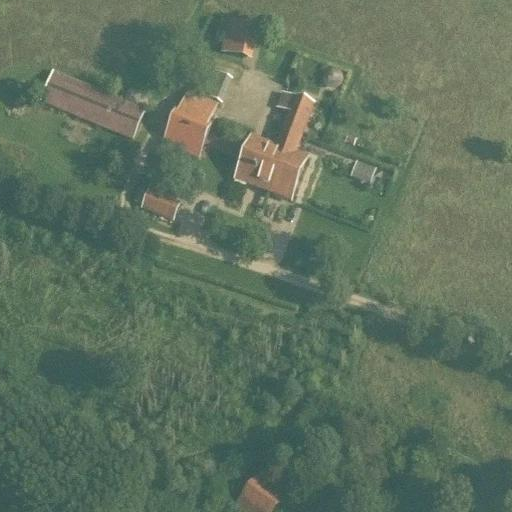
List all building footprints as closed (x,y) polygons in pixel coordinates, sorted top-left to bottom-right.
[(229,23),(221,56),(251,63),(259,30),(229,23)] [(200,97),(222,106),(232,82),(210,73),(200,97)] [(40,105),(133,142),(146,111),(53,74),(40,105)] [(235,182),(291,203),(308,160),(296,155),(314,107),(282,95),(276,111),(287,115),(275,147),(252,138),(235,182)] [(213,118),(183,105),(180,104),(163,145),(199,161),(215,121),(216,120),(213,118)] [(357,164),(351,180),(370,187),(376,172),(357,164)] [(148,193),(141,212),(173,223),(180,205),(148,193)] [(277,511),(290,496),(262,475),(235,509),(239,511),(277,511)] [(319,487),(305,511),(342,511),(348,503),(319,487)]
